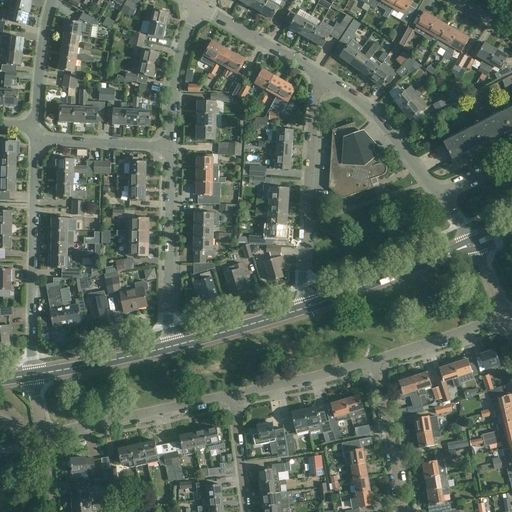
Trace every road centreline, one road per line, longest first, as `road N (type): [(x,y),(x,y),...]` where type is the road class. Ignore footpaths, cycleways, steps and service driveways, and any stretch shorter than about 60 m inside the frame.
road 1 (residential): [(33,373),(33,140)]
road 2 (residential): [(302,302),(317,76)]
road 3 (residential): [(41,435),(234,397)]
road 4 (residential): [(168,342),(169,148)]
road 5 (tertiary): [(302,302),(467,242)]
road 6 (residential): [(437,196),(391,134),(317,76)]
road 7 (residential): [(404,511),(375,364)]
road 8 (residential): [(169,148),(174,78),(196,5)]
road 9 (residential): [(234,397),(375,364)]
road 10 (residential): [(317,76),(196,5)]
road 11 (tertiary): [(168,342),(302,302)]
road 12 (tertiary): [(33,373),(168,342)]
road 13 (residential): [(375,364),(505,317)]
road 14 (residential): [(169,148),(33,140)]
road 15 (residential): [(34,127),(51,0)]
